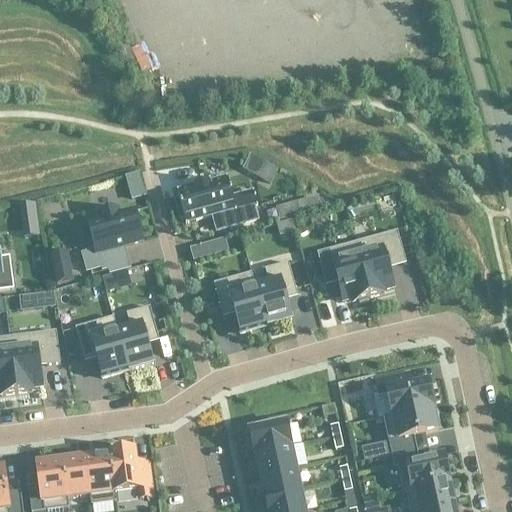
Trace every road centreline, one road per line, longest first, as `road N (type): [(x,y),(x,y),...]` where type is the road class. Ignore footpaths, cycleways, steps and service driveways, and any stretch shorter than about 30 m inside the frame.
road 1 (residential): [(501,511),(464,348),(446,326),(205,384)]
road 2 (residential): [(205,384),(147,174)]
road 3 (unclassified): [(511,204),(455,0)]
road 4 (residential): [(181,403),(166,415),(0,434)]
